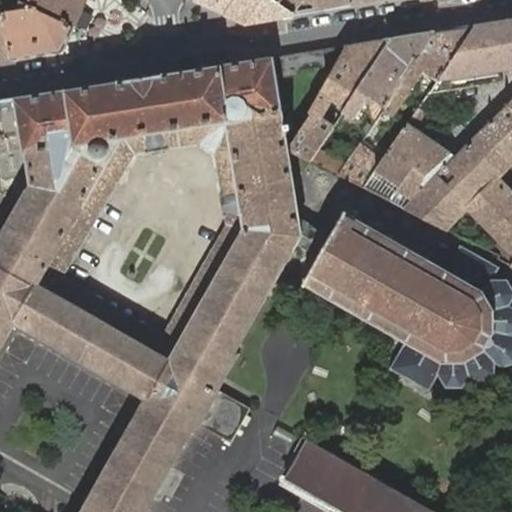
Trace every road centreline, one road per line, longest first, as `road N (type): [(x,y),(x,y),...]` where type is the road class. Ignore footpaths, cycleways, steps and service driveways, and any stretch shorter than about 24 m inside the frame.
road 1 (residential): [(497,0),(171,51)]
road 2 (residential): [(171,51),(0,79)]
